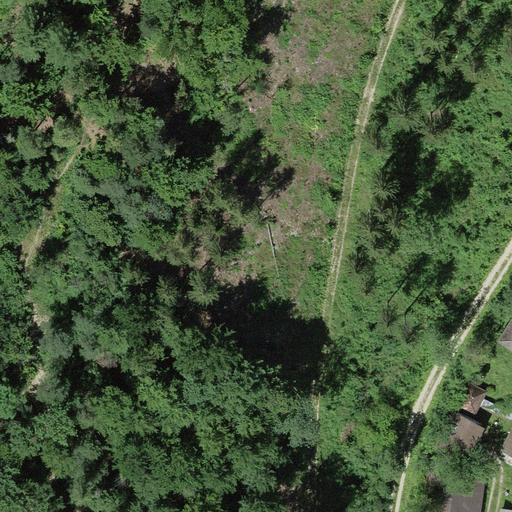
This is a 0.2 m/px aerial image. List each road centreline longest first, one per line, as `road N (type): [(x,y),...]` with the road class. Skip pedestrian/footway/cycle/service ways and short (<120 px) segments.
road 1 (track): [(73,511),(37,334),(30,254),(128,0)]
road 2 (track): [(304,511),(304,439),(327,243),(375,72),(406,0)]
road 3 (track): [(511,261),(433,382),(396,511)]
